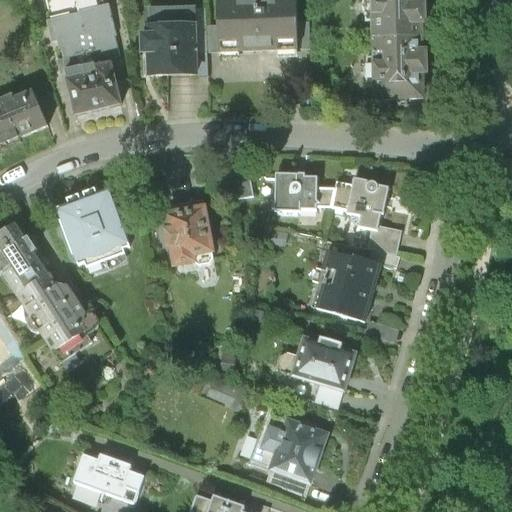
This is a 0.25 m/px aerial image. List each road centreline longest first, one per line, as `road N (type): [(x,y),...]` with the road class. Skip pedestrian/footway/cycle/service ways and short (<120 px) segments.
road 1 (residential): [(0,191),(63,159),(139,143),(244,136),(385,145),(472,140)]
road 2 (tertiary): [(472,140),(411,402),(371,511)]
road 3 (residential): [(474,0),(479,92),(472,140)]
